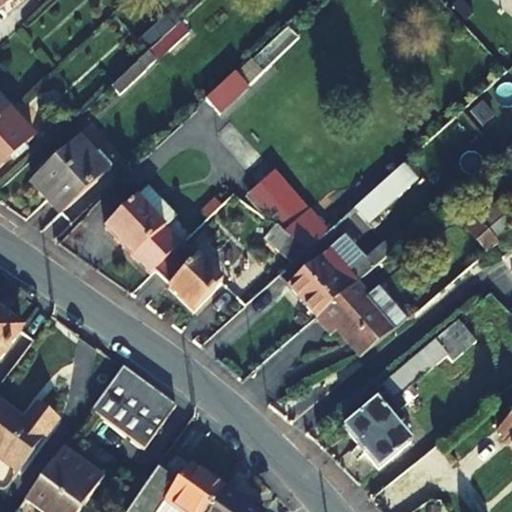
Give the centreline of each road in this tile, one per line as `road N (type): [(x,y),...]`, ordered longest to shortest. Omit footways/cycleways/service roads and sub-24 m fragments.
road 1 (tertiary): [(0,248),(222,403),(333,511)]
road 2 (unknown): [(97,315),(76,412),(6,511)]
